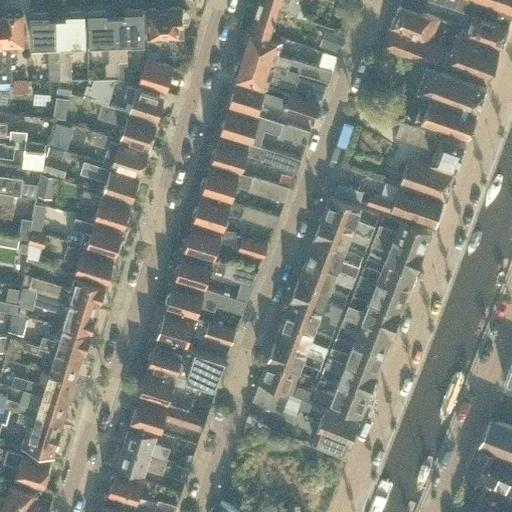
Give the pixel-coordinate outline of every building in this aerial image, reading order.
[(260,0),(256,17),(252,27),(271,33),(276,17),(281,3),(287,5),(286,8),(289,9),(288,12),(289,12),(297,15),(303,17),(310,1),(308,0),(260,0)] [(426,0),(400,0),(400,2),(400,3),(422,11),(426,0)] [(465,33),(501,46),(509,24),(511,17),(511,16),(511,12),(474,0),(455,0),(453,7),(472,14),(471,17),(465,33)] [(511,0),(474,0),(511,12),(511,0)] [(422,11),(400,3),(393,17),(391,22),(432,37),(440,19),(422,11)] [(182,10),(182,7),(148,8),(148,17),(149,50),(160,50),(160,35),(169,37),(179,35),(182,35),(182,24),(182,21),(187,21),(189,16),(187,10),(182,10)] [(105,77),(119,76),(117,17),(117,9),(90,11),(90,17),(91,43),(109,42),(110,61),(105,63),(105,77)] [(144,17),(144,9),(117,9),(117,17),(119,76),(128,76),(127,60),(128,60),(127,41),(145,41),(144,17)] [(60,79),(64,79),(71,79),(71,62),(69,63),(69,43),(87,43),(86,17),(86,11),(57,12),(57,17),(60,79)] [(50,80),(58,79),(58,78),(60,79),(57,17),(57,12),(32,13),(32,17),(33,45),(49,44),(49,63),(50,80)] [(22,13),(0,13),(0,80),(12,81),(10,45),(23,44),(22,17),(22,13)] [(446,49),(389,28),(382,47),(439,67),(446,49)] [(325,29),(320,43),(339,50),(344,36),(325,29)] [(304,73),(328,81),(332,70),(278,54),(282,41),(251,31),(244,54),(274,64),(304,73)] [(445,65),(488,81),(499,50),(456,34),(445,65)] [(268,86),(271,74),(280,77),(280,79),(295,83),(301,85),(325,92),(328,81),(304,73),(274,64),(244,54),(237,77),(268,86)] [(139,83),(166,91),(173,66),(147,58),(139,83)] [(477,111),(486,85),(425,64),(416,89),(477,111)] [(86,83),(82,94),(102,102),(108,104),(115,77),(93,78),(92,85),(86,83)] [(72,81),(64,79),(60,79),(58,78),(58,79),(56,90),(57,91),(70,93),(70,92),(72,81)] [(13,92),(28,92),(27,81),(13,81),(13,92)] [(281,95),(236,81),(229,104),(258,113),(262,99),(274,103),(274,102),(278,103),(280,99),(281,95)] [(130,111),(157,119),(164,95),(128,84),(124,98),(133,101),(130,111)] [(0,101),(8,103),(9,89),(0,88),(0,89),(0,88),(0,101)] [(408,114),(468,133),(477,111),(416,89),(408,114)] [(319,103),(288,93),(283,108),(314,118),(319,103)] [(66,118),(70,97),(56,95),(53,116),(66,118)] [(129,111),(126,109),(108,104),(102,102),(97,115),(124,123),(120,137),(148,145),(156,123),(128,114),(129,111)] [(250,141),(254,126),(262,129),(263,125),(274,128),(277,119),(258,113),(257,118),(227,109),(220,132),(250,141)] [(432,158),(455,167),(465,142),(402,119),(396,134),(436,148),(432,158)] [(73,125),(57,120),(50,141),(63,145),(66,135),(70,136),(73,125)] [(306,143),(310,130),(288,123),(283,135),(306,143)] [(104,161),(140,172),(147,149),(111,138),(112,134),(93,128),(89,140),(96,142),(108,146),(104,161)] [(26,130),(10,129),(10,138),(26,139),(26,130)] [(246,153),(259,157),(262,158),(262,161),(270,163),(297,171),(300,157),(262,147),(250,143),(248,147),(218,138),(211,161),(241,170),(246,153)] [(5,141),(0,140),(0,154),(12,156),(14,144),(5,143),(5,141)] [(24,153),(44,156),(45,142),(25,140),(24,153)] [(47,156),(47,155),(61,159),(64,150),(49,145),(45,156),(47,156)] [(61,159),(47,155),(47,156),(43,170),(63,176),(68,161),(61,159)] [(400,185),(443,199),(453,172),(408,157),(400,185)] [(139,177),(94,163),(84,160),(80,172),(106,180),(103,191),(132,200),(139,177)] [(236,181),(249,185),(248,189),(284,200),(289,186),(240,171),(238,175),(209,166),(202,190),(231,199),(236,181)] [(37,196),(41,173),(40,172),(38,183),(24,181),(22,195),(36,197),(37,196)] [(56,177),(41,173),(37,196),(37,195),(51,198),(56,177)] [(0,190),(20,194),(22,179),(5,177),(0,175),(0,190)] [(350,186),(339,182),(335,191),(347,194),(350,186)] [(416,212),(422,194),(399,187),(395,199),(370,193),(367,201),(410,216),(411,211),(416,212)] [(95,217),(124,226),(131,203),(84,188),(80,199),(98,205),(95,217)] [(0,202),(12,204),(14,194),(20,195),(20,194),(0,190),(0,202)] [(410,216),(434,224),(443,200),(422,194),(416,212),(411,211),(410,216)] [(193,220),(222,229),(228,210),(241,214),(241,215),(276,226),(279,215),(244,204),(231,200),(230,204),(200,195),(193,220)] [(330,195),(322,216),(370,234),(374,225),(356,219),(361,206),(330,195)] [(43,216),(32,214),(31,218),(30,227),(41,229),(43,216)] [(80,242),(115,253),(122,230),(76,215),(72,226),(84,229),(80,242)] [(370,234),(322,216),(314,235),(346,246),(350,235),(368,242),(370,234)] [(380,224),(376,233),(424,251),(432,230),(401,220),(397,231),(380,224)] [(220,239),(232,243),(232,246),(238,248),(264,256),(267,243),(242,236),(236,234),(236,233),(222,229),(221,233),(191,224),(184,249),(214,258),(220,239)] [(30,227),(19,226),(17,236),(20,236),(28,237),(30,227)] [(27,243),(43,247),(46,234),(31,229),(27,243)] [(0,242),(5,244),(18,246),(20,236),(17,236),(12,235),(12,233),(0,231),(0,242)] [(386,260),(416,272),(424,251),(376,233),(373,242),(390,248),(386,260)] [(341,257),(346,246),(314,235),(306,257),(355,275),(359,264),(341,257)] [(26,244),(20,243),(18,251),(25,252),(26,244)] [(75,270),(107,280),(114,257),(67,243),(63,255),(78,260),(75,270)] [(364,250),(356,247),(354,252),(363,255),(364,250)] [(227,262),(214,258),(212,262),(182,253),(175,277),(204,287),(210,267),(224,271),(222,275),(253,285),(257,271),(227,262)] [(351,286),(355,275),(306,257),(298,278),(329,290),(333,279),(351,286)] [(360,274),(408,292),(416,272),(386,260),(381,272),(364,265),(360,274)] [(20,284),(37,289),(98,308),(105,285),(74,276),(70,287),(24,273),(20,284)] [(374,289),(370,301),(400,312),(408,292),(360,274),(357,283),(374,289)] [(324,301),(329,290),(298,278),(290,298),(339,317),(343,308),(324,301)] [(246,300),(204,287),(203,291),(174,281),(170,291),(166,293),(164,299),(167,303),(166,306),(196,315),(199,305),(213,309),(215,304),(241,312),(246,300)] [(37,289),(36,292),(24,289),(20,306),(32,309),(34,303),(66,313),(63,323),(91,331),(98,308),(37,289)] [(0,307),(16,310),(17,302),(0,298),(0,307)] [(290,298),(282,318),(314,329),(318,318),(336,325),(339,317),(290,298)] [(348,305),(345,315),(392,333),(400,312),(370,301),(366,312),(348,305)] [(236,329),(194,316),(193,320),(164,311),(157,335),(185,344),(191,325),(205,329),(204,334),(231,343),(236,329)] [(26,318),(12,315),(8,331),(23,334),(26,318)] [(354,342),(384,354),(392,333),(345,315),(341,325),(358,331),(354,342)] [(310,340),(314,329),(282,318),(274,339),(324,357),(328,347),(310,340)] [(39,345),(48,347),(82,357),(84,351),(86,352),(90,335),(64,327),(59,341),(50,339),(42,336),(39,345)] [(320,367),(324,357),(274,339),(267,359),(297,371),(302,360),(320,367)] [(187,373),(195,348),(196,348),(185,345),(183,349),(155,340),(148,365),(176,373),(177,370),(187,373)] [(329,355),(376,373),(384,354),(354,342),(350,353),(332,347),(329,355)] [(48,347),(39,345),(37,353),(45,355),(54,358),(50,372),(75,379),(82,357),(48,347)] [(186,377),(188,378),(194,380),(214,386),(225,358),(195,348),(187,373),(186,377)] [(338,383),(368,395),(376,373),(329,355),(325,365),(342,372),(338,383)] [(289,393),(290,393),(301,397),(307,400),(310,390),(293,383),(297,371),(267,359),(259,380),(289,391),(289,393)] [(191,389),(194,380),(188,378),(186,377),(176,373),(174,378),(146,369),(138,394),(167,403),(173,383),(191,389)] [(68,401),(75,379),(50,372),(45,387),(37,384),(37,382),(14,375),(11,383),(43,393),(68,401)] [(290,393),(289,393),(258,381),(252,399),(283,412),(284,409),(290,393)] [(313,397),(360,415),(368,395),(338,383),(334,393),(317,387),(313,397)] [(38,408),(30,405),(22,403),(20,410),(62,423),(68,401),(43,393),(38,408)] [(290,393),(284,409),(295,414),(298,406),(301,397),(290,393)] [(164,417),(179,422),(202,429),(206,416),(168,404),(167,407),(137,398),(130,422),(160,431),(164,417)] [(0,403),(0,421),(6,423),(8,417),(10,408),(4,406),(4,405),(0,403)] [(347,442),(350,443),(359,419),(325,406),(316,430),(313,440),(344,452),(347,442)] [(62,423),(20,410),(17,420),(25,422),(28,423),(24,436),(21,446),(53,456),(62,430),(60,429),(62,423)] [(477,445),(511,459),(511,426),(490,418),(477,445)] [(156,435),(128,426),(122,445),(165,460),(169,447),(153,443),(156,435)] [(162,472),(165,460),(122,445),(116,465),(144,473),(146,467),(162,472)] [(511,493),(511,459),(477,445),(465,473),(511,493)] [(43,485),(50,461),(7,449),(4,458),(3,461),(18,465),(14,477),(43,485)] [(178,450),(174,461),(188,466),(192,455),(178,450)] [(176,466),(172,477),(182,480),(186,469),(176,466)] [(143,479),(114,471),(108,493),(136,502),(135,506),(153,511),(154,511),(174,511),(176,505),(158,499),(157,502),(138,496),(143,479)] [(0,511),(35,511),(39,500),(35,499),(37,492),(33,491),(35,484),(21,480),(19,488),(9,485),(6,497),(0,495),(0,511)] [(246,511),(224,503),(220,511),(246,511)]
